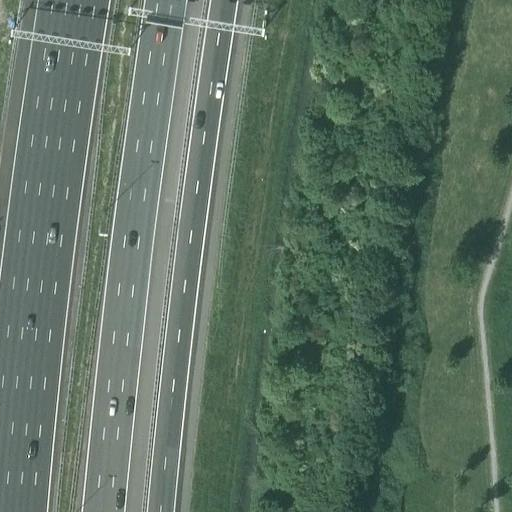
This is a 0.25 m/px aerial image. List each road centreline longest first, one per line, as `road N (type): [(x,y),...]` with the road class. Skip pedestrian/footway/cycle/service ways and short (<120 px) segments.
road 1 (motorway): [(75,0),(11,511)]
road 2 (motorway): [(162,511),(226,0)]
road 3 (motorway): [(102,511),(166,0)]
